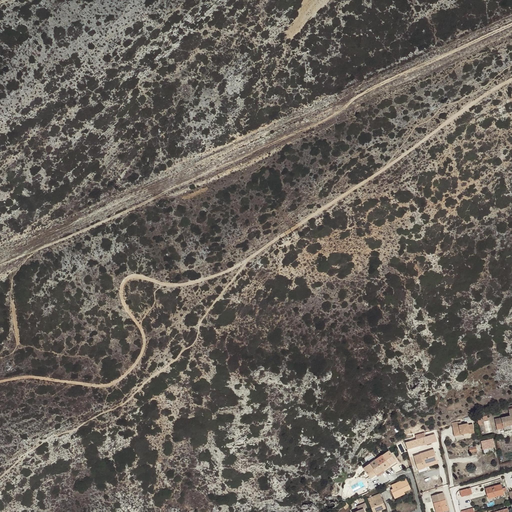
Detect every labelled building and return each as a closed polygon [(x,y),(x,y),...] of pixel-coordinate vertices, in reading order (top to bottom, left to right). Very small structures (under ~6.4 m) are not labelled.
[(510,416),(495,419),(496,423),(511,419),(511,408),(509,409),(510,416)] [(511,419),(496,423),(497,428),(503,426),(503,424),(505,423),(506,426),(511,424),(511,419)] [(462,425),(459,425),(458,422),(452,423),(455,435),(470,432),(470,433),(474,432),(472,421),(468,422),(468,424),(462,425)] [(416,439),(406,442),(407,449),(425,444),(425,445),(437,441),(435,434),(425,437),(424,433),(415,435),(416,439)] [(489,446),(482,448),(483,450),(495,447),(493,438),(487,439),(489,446)] [(414,456),(418,470),(425,468),(424,465),(426,464),(426,465),(437,461),(434,450),(420,454),(414,456)] [(376,460),(383,469),(390,465),(389,464),(395,460),(389,451),(376,460)] [(364,469),(370,478),(383,469),(376,460),(364,469)] [(383,469),(384,472),(397,463),(395,460),(389,464),(390,465),(383,469)] [(383,469),(370,478),(372,480),(384,472),(383,469)] [(406,478),(391,485),(393,489),(391,490),(395,498),(399,497),(398,495),(404,492),(411,489),(406,478)] [(486,489),(488,498),(504,494),(501,484),(492,487),(486,489)] [(460,491),(462,497),(472,494),(471,488),(460,491)] [(436,511),(441,511),(448,510),(443,492),(432,496),(436,511)] [(368,499),(373,511),(376,511),(386,508),(380,494),(368,499)] [(353,511),(365,511),(364,509),(367,508),(366,503),(357,507),(358,510),(353,511)]
